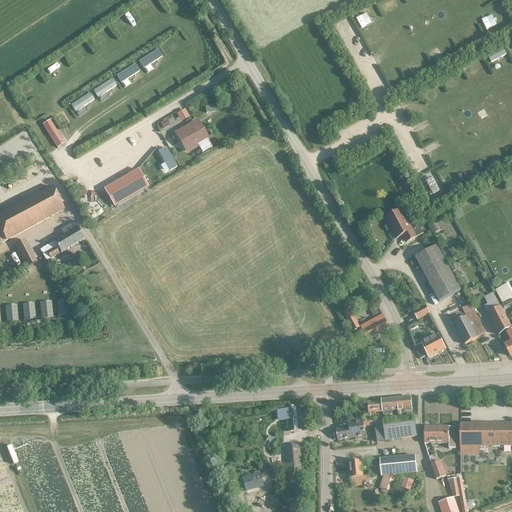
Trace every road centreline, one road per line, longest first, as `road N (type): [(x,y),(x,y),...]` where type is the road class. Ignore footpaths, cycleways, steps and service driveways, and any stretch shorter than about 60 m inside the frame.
road 1 (unclassified): [(414,384),(383,291),(213,0)]
road 2 (secondary): [(0,410),(327,390)]
road 3 (unclassified): [(327,511),(327,390)]
